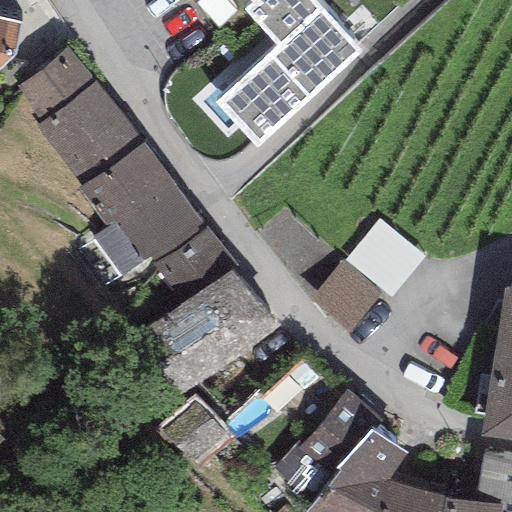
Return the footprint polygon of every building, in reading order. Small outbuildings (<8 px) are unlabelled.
[(21,1),(14,0),(0,0),(0,46),(16,30),(21,1)] [(248,0),(277,28),(215,85),(256,130),(361,33),(329,0),(248,0)] [(68,34),(21,78),(39,118),(93,68),(68,34)] [(142,128),(93,68),(39,118),(76,177),(142,128)] [(76,177),(107,220),(175,169),(144,125),(142,128),(76,177)] [(207,212),(175,169),(107,220),(136,259),(147,251),(151,254),(207,212)] [(232,245),(207,212),(151,254),(176,287),(232,245)] [(424,250),(378,214),(347,254),(392,290),(424,250)] [(278,305),(232,245),(176,287),(120,332),(167,392),(278,305)] [(341,256),(311,289),(347,324),(378,291),(341,256)] [(511,264),(504,263),(495,323),(482,411),(511,415),(511,264)] [(275,463),(312,490),(371,403),(374,399),(309,338),(260,385),(301,430),(275,463)] [(229,425),(195,391),(178,409),(161,426),(194,459),(224,429),(229,425)] [(406,431),(371,403),(312,490),(300,506),(311,511),(372,511),(392,464),(406,431)] [(511,511),(511,443),(482,438),(475,484),(500,488),(495,511),(511,511)] [(434,511),(443,479),(392,464),(372,511),(434,511)] [(475,484),(443,479),(434,511),(495,511),(500,488),(475,484)]
